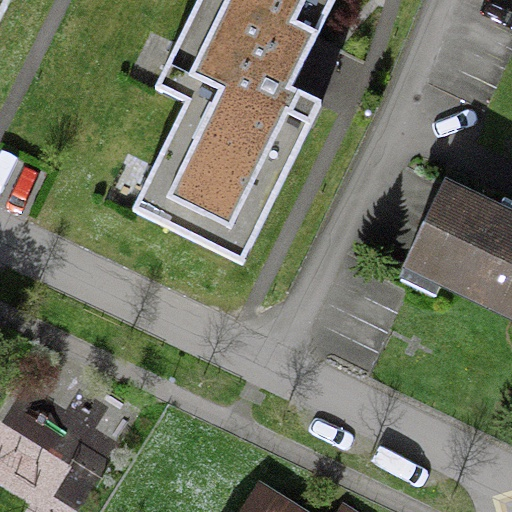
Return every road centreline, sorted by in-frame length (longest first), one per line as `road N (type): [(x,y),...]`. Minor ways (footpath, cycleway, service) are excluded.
road 1 (residential): [(272,364),(393,115),(438,0)]
road 2 (unclassified): [(272,364),(0,237)]
road 3 (unclassified): [(511,478),(272,364)]
